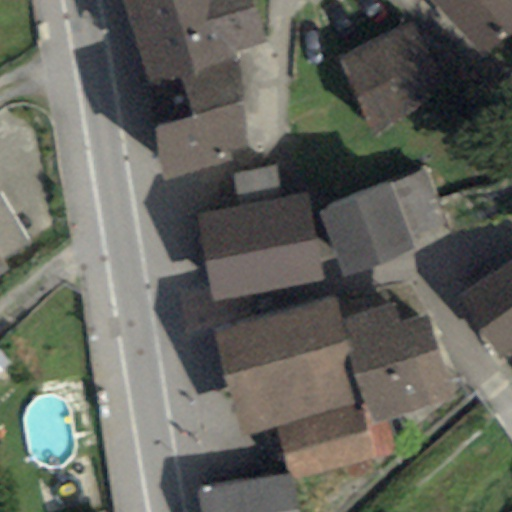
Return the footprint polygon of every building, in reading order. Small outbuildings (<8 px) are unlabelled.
[(125,0),(164,163),(234,138),(222,38),(254,29),(245,0),(125,0)] [(511,0),(444,0),(476,39),(511,9),(511,0)] [(333,57),(364,125),(435,92),(404,25),(333,57)] [(384,187),(321,207),(338,261),(401,240),(384,187)] [(197,219),(209,286),(311,268),(299,201),(197,219)] [(511,259),(461,293),(497,346),(511,336),(511,259)] [(327,306),(214,335),(238,430),(351,402),(334,332),(327,306)] [(334,332),(351,402),(355,417),(439,396),(417,312),(334,332)] [(198,496),(201,511),(289,511),(284,481),(198,496)]
